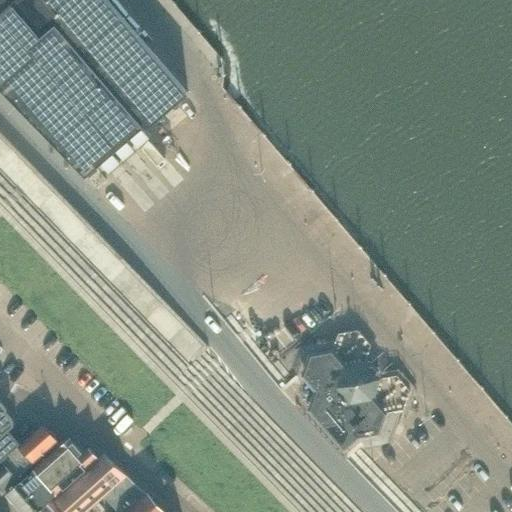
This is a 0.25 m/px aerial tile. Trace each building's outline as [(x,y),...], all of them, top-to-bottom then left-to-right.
[(188,94),(107,0),(0,0),(0,89),(86,177),(143,127),(146,130),(188,94)] [(344,448),(357,437),(377,433),(384,414),(371,398),(378,380),(364,364),(345,368),(332,353),(311,356),(304,376),(317,391),(311,410),(344,448)] [(0,459),(18,443),(6,430),(10,426),(12,421),(3,411),(5,409),(0,403),(0,459)] [(24,471),(32,464),(56,442),(53,439),(55,435),(51,431),(47,432),(41,426),(17,447),(8,454),(0,461),(0,487),(3,491),(24,471)] [(34,511),(55,494),(96,457),(88,448),(82,453),(68,439),(33,470),(23,479),(5,495),(20,511),(34,511)] [(125,475),(124,474),(103,455),(38,511),(83,511),(102,495),(125,475)] [(124,511),(145,494),(125,475),(102,495),(115,510),(113,511),(124,511)] [(161,511),(145,494),(124,511),(161,511)]
